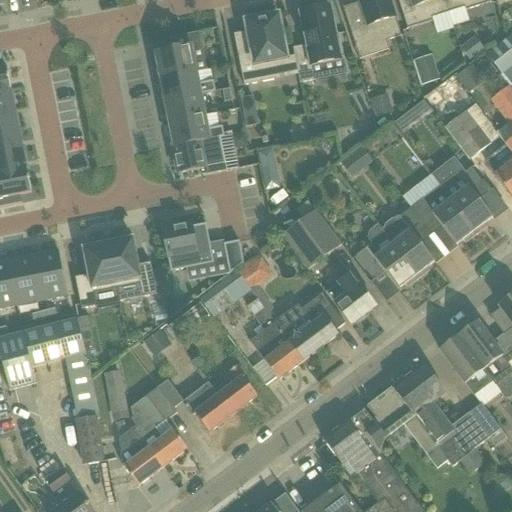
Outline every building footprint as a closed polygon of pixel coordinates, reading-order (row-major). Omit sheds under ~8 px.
[(358,0),(360,4),(343,10),(355,48),(384,38),(385,43),(402,37),(396,19),(390,0),(358,0)] [(432,19),(449,14),(443,0),(397,0),(408,31),(433,22),(432,19)] [(443,0),(449,14),(465,9),(466,12),(491,4),(489,0),(443,0)] [(315,9),(300,12),(307,47),(293,50),(300,85),(315,82),(313,68),(345,61),(339,36),(336,37),(330,9),(316,12),(315,9)] [(274,63),(287,61),(279,17),(251,22),(251,27),(247,28),(252,55),(238,58),(244,87),(277,80),(274,63)] [(156,55),(161,81),(197,74),(192,49),(202,47),(200,34),(169,39),(172,52),(156,55)] [(511,80),(511,36),(487,56),(508,84),(511,80)] [(475,38),(461,49),(469,61),(484,50),(475,38)] [(456,79),(464,89),(480,77),(472,66),(456,79)] [(0,93),(12,91),(7,69),(0,70),(0,93)] [(440,81),(436,69),(418,74),(422,87),(440,81)] [(161,81),(166,103),(201,96),(216,93),(214,82),(199,85),(197,74),(161,81)] [(491,103),(511,130),(511,129),(511,92),(509,89),(491,103)] [(0,114),(16,111),(12,91),(0,93),(0,114)] [(201,96),(166,103),(170,124),(205,117),(201,96)] [(371,101),(376,119),(393,114),(388,96),(371,101)] [(257,112),(254,97),(240,100),(243,114),(257,112)] [(424,102),(411,111),(421,124),(434,115),(424,102)] [(470,161),(499,139),(475,106),(446,129),(470,161)] [(0,135),(20,132),(16,111),(0,114),(0,135)] [(170,124),(174,147),(174,148),(220,139),(225,138),(223,128),(208,131),(205,117),(170,124)] [(394,131),(383,135),(387,146),(399,142),(394,131)] [(0,156),(24,152),(20,132),(0,135),(0,156)] [(245,135),(232,138),(235,151),(248,148),(245,135)] [(226,166),(220,139),(174,148),(174,147),(173,148),(178,175),(205,170),(206,175),(227,171),(226,166)] [(341,163),(352,178),(373,162),(363,148),(341,163)] [(261,165),(275,162),(272,151),(258,154),(261,165)] [(0,156),(0,177),(28,172),(24,152),(0,156)] [(486,164),(511,199),(511,164),(504,171),(494,158),(486,164)] [(458,174),(440,188),(477,236),(488,227),(486,224),(492,219),(479,202),(490,193),(472,170),(461,178),(458,174)] [(28,172),(0,177),(0,208),(21,205),(20,197),(32,194),(28,172)] [(465,245),(477,236),(440,188),(411,210),(432,237),(443,229),(456,247),(463,242),(465,245)] [(378,226),(378,227),(419,281),(430,272),(428,269),(434,264),(421,246),(432,237),(411,210),(399,219),(396,220),(392,221),(386,225),(385,229),(382,231),(378,226)] [(342,247),(316,212),(282,237),(308,271),(342,247)] [(192,226),(163,232),(171,273),(214,265),(206,226),(193,228),(192,226)] [(374,281),(384,273),(398,291),(405,286),(407,289),(419,281),(378,227),(370,232),(368,237),(369,241),(372,246),(356,258),(374,281)] [(129,238),(108,243),(117,290),(141,286),(143,299),(157,296),(151,264),(138,267),(133,241),(130,241),(129,238)] [(94,295),(117,290),(108,243),(86,247),(87,250),(84,251),(89,277),(76,279),(83,311),(97,308),(94,295)] [(239,243),(225,246),(224,246),(230,275),(244,265),(239,243)] [(58,252),(32,257),(41,302),(67,297),(58,252)] [(8,262),(17,307),(41,302),(32,257),(8,262)] [(0,310),(17,307),(8,262),(0,263),(0,310)] [(238,272),(252,292),(265,282),(251,262),(238,272)] [(350,279),(340,286),(339,284),(327,294),(336,306),(335,306),(351,327),(376,308),(360,288),(358,289),(350,279)] [(199,300),(204,306),(215,319),(239,302),(223,282),(199,300)] [(303,363),(328,345),(339,336),(336,332),(345,325),(323,295),(302,311),(299,306),(275,324),(265,309),(264,310),(258,301),(257,301),(303,363)] [(511,299),(499,309),(511,325),(511,329),(504,335),(511,345),(511,299)] [(165,304),(168,322),(186,307),(185,300),(165,304)] [(277,379),(279,382),(303,363),(257,301),(248,308),(265,333),(250,344),(264,363),(255,371),(266,387),(277,379)] [(168,327),(178,340),(210,317),(199,303),(179,318),(180,319),(168,327)] [(45,313),(47,321),(58,318),(56,310),(45,313)] [(32,316),(34,324),(47,321),(45,313),(32,316)] [(77,321),(86,354),(96,353),(89,319),(77,321)] [(77,321),(0,341),(0,353),(10,393),(36,387),(32,370),(86,356),(77,321)] [(493,344),(478,325),(459,339),(484,372),(492,383),(495,387),(511,373),(511,369),(509,365),(511,362),(511,345),(504,335),(493,344)] [(6,329),(0,330),(0,338),(8,337),(6,329)] [(154,357),(171,345),(161,331),(144,343),(145,345),(154,357)] [(459,339),(442,352),(441,353),(474,397),(492,383),(484,372),(459,339)] [(370,406),(382,422),(376,427),(366,435),(381,454),(384,440),(404,426),(433,404),(446,394),(424,365),(397,386),(370,406)] [(233,416),(257,398),(243,379),(245,377),(237,367),(229,374),(236,384),(219,397),(233,416)] [(105,375),(112,416),(128,413),(121,373),(105,375)] [(174,410),(182,404),(192,418),(195,416),(209,435),(233,416),(219,397),(218,397),(208,384),(184,403),(168,382),(158,390),(177,415),(174,410)] [(136,428),(133,431),(134,433),(148,450),(163,470),(187,451),(166,423),(177,415),(158,390),(147,398),(164,419),(154,426),(150,422),(146,424),(140,415),(132,420),(136,428)] [(487,440),(469,415),(451,428),(433,404),(404,426),(438,470),(448,463),(451,467),(456,464),(487,440)] [(469,415),(487,440),(501,431),(482,405),(469,415)] [(376,427),(364,411),(348,424),(347,423),(344,426),(323,441),(342,467),(351,478),(356,474),(379,505),(369,511),(422,511),(381,454),(366,435),(376,427)] [(103,463),(96,420),(78,423),(84,466),(103,463)] [(138,488),(163,470),(148,450),(134,433),(133,431),(120,440),(128,450),(122,455),(124,469),(138,488)] [(485,464),(475,451),(460,463),(470,476),(485,464)] [(55,494),(71,483),(62,471),(46,482),(55,494)] [(495,492),(504,495),(511,488),(511,484),(511,478),(501,475),(492,482),(495,492)] [(359,511),(340,486),(305,511),(359,511)] [(55,511),(91,511),(79,495),(55,511)]
